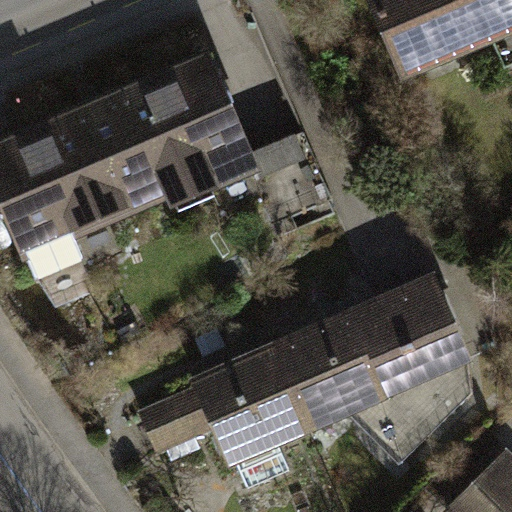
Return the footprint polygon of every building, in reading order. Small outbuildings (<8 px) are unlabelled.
[(511,0),(380,0),(417,84),(511,42),(511,0)] [(0,145),(0,192),(31,265),(176,204),(181,216),(270,178),(218,54),(0,145)] [(285,346),(325,437),(362,421),(415,468),(480,408),(480,365),(441,280),(285,346)] [(285,346),(193,386),(199,399),(150,421),(167,461),(218,439),(234,477),(325,437),(285,346)] [(511,511),(511,461),(506,455),(447,511),(511,511)]
